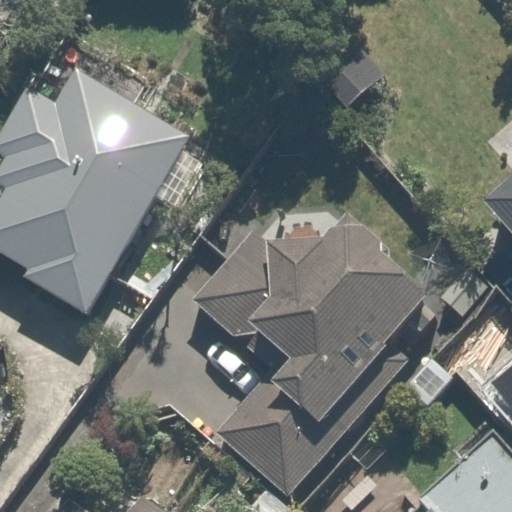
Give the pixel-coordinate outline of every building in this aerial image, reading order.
[(29,0),(73,13),(77,0),(29,0)] [(213,175),(66,79),(0,179),(0,279),(101,346),(213,175)] [(511,221),(485,244),(511,276),(511,221)] [(458,320),(357,239),(256,364),(302,401),(286,420),(340,464),(458,320)] [(511,511),(511,479),(475,511),(511,511)]
